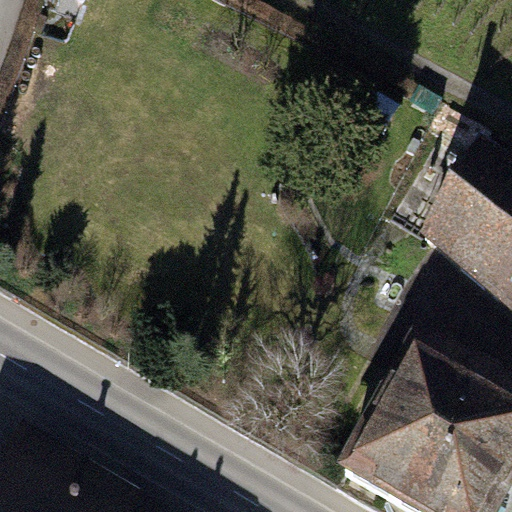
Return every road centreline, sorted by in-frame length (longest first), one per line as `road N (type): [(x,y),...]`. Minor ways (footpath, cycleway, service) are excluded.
road 1 (primary): [(0,358),(270,511)]
road 2 (track): [(511,117),(293,0)]
